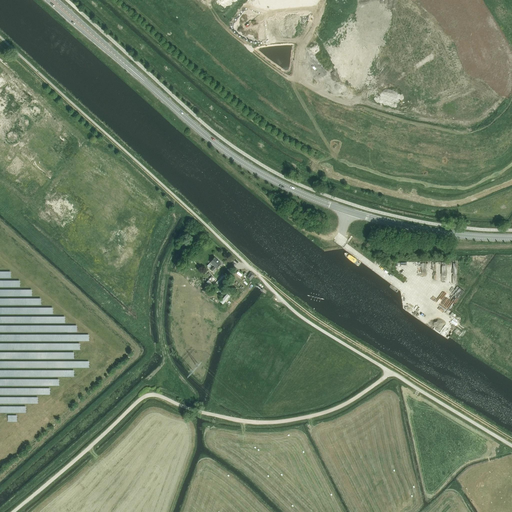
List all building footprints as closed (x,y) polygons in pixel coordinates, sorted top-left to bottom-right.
[(17,135),(18,141),(23,142),(30,142),(31,138),(34,139),(35,137),(32,137),(32,135),(33,130),(41,129),(43,123),(41,123),(41,118),(41,116),(35,114),(29,114),(27,123),(27,127),(26,127),(28,127),(17,128),(18,134),(17,135)] [(20,154),(18,139),(7,140),(8,155),(20,154)] [(24,174),(37,180),(42,168),(29,161),(24,174)] [(30,193),(41,192),(41,181),(30,182),(30,193)] [(0,206),(2,209),(17,194),(9,186),(0,195),(0,206)] [(214,258),(210,262),(214,266),(211,270),(213,272),(221,264),(214,258)] [(225,276),(217,285),(219,287),(227,279),(225,276)] [(201,281),(197,285),(205,291),(208,288),(201,281)]
